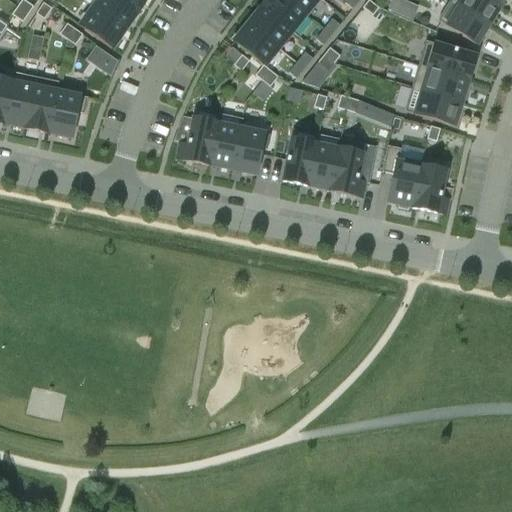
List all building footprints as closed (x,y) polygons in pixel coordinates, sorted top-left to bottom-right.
[(118,0),(99,0),(93,9),(125,31),(136,14),(137,15),(138,14),(118,0)] [(147,0),(118,0),(138,14),(147,0)] [(292,33),(305,16),(285,0),(267,0),(261,8),(292,33)] [(285,0),(305,16),(318,0),(285,0)] [(348,0),(344,4),(352,11),(361,1),(359,0),(348,0)] [(415,20),(420,7),(401,0),(394,0),(391,11),(415,20)] [(489,26),(500,8),(487,0),(462,0),(458,7),(489,26)] [(487,0),(500,8),(501,8),(505,0),(487,0)] [(22,1),(17,9),(27,16),(33,8),(22,1)] [(378,9),(368,1),(362,9),(372,17),(378,9)] [(51,10),(43,4),(36,15),(44,21),(51,10)] [(489,26),(458,7),(446,27),(476,46),(489,26)] [(261,9),(248,25),(278,50),(292,33),(261,8),(260,9),(261,9)] [(22,24),(27,16),(17,9),(11,16),(22,24)] [(125,31),(93,9),(80,27),(112,49),(125,31)] [(323,31),(331,37),(339,27),(331,21),(323,31)] [(74,31),(66,25),(59,36),(67,41),(74,31)] [(264,67),(278,50),(248,25),(234,43),(263,66),(264,67)] [(74,31),(67,41),(74,47),(82,36),(74,31)] [(331,37),(323,31),(315,41),(323,47),(331,37)] [(434,46),(427,70),(468,82),(475,58),(434,46)] [(323,56),(333,65),(339,57),(329,49),(323,56)] [(304,54),(296,64),(304,70),(312,60),(304,54)] [(327,72),(333,65),(323,56),(317,64),(327,72)] [(241,57),(233,67),(241,73),(249,63),(241,57)] [(112,59),(102,73),(110,78),(117,62),(112,59)] [(304,70),(296,64),(288,74),(296,81),(304,70)] [(255,77),(262,83),(270,72),(264,67),(263,66),(255,77)] [(468,82),(427,70),(421,92),(461,104),(468,82)] [(278,78),(270,72),(262,83),(269,88),(278,78)] [(0,125),(2,126),(2,125),(12,74),(11,74),(9,83),(0,81),(0,125)] [(12,74),(2,125),(24,130),(33,88),(35,79),(12,74)] [(35,79),(33,88),(24,130),(46,135),(46,134),(55,93),(57,84),(35,79)] [(58,84),(57,84),(55,93),(46,134),(71,140),(76,114),(83,115),(87,100),(80,98),(81,93),(57,88),(58,84)] [(461,104),(421,92),(413,116),(454,128),(461,104)] [(326,99),(317,96),(313,109),(322,112),(326,99)] [(336,110),(346,113),(349,100),(340,97),(336,110)] [(358,103),(349,100),(346,113),(355,115),(358,103)] [(208,167),(217,125),(192,120),(187,146),(180,145),(177,161),(208,167)] [(231,172),(239,130),(217,125),(208,167),(231,172)] [(440,131),(430,128),(427,141),(436,144),(440,131)] [(239,130),(231,172),(255,177),(264,135),(239,130)] [(306,188),(306,187),(315,146),(291,141),(282,183),(306,188)] [(337,151),(315,146),(306,187),(329,192),(337,151)] [(412,209),(421,168),(398,163),(400,151),(387,148),(381,173),(393,176),(387,204),(412,209)] [(362,156),(337,151),(329,192),(329,193),(360,199),(364,183),(357,182),(362,156)] [(421,168),(412,209),(412,210),(443,217),(447,200),(440,199),(445,173),(421,168)] [(491,353),(453,358),(456,382),(494,377),(491,353)]
